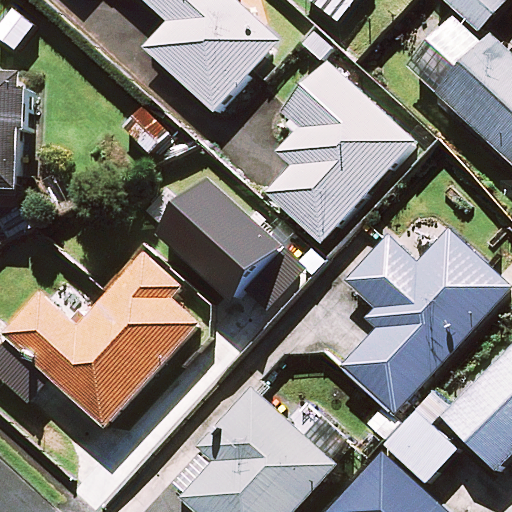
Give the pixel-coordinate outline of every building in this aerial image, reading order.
[(149,0),(177,26),(154,51),(222,115),(291,40),(248,0),(149,0)] [(363,0),(313,0),(344,25),(363,0)] [(511,5),(511,0),(447,0),(486,34),(511,5)] [(46,30),(22,10),(0,37),(0,39),(23,58),(46,30)] [(511,53),(499,41),(477,65),(458,48),(427,82),(511,159),(511,53)] [(422,145),(336,67),(290,118),(307,133),(288,154),(303,168),(277,197),(331,246),(422,145)] [(0,197),(35,199),(40,80),(0,77),(0,197)] [(511,298),(511,285),(456,234),(425,267),(397,240),(356,285),(386,313),(373,326),(383,335),(350,371),(401,418),(511,298)] [(320,270),(283,237),(225,302),(263,335),(320,270)] [(189,289),(156,258),(87,331),(51,298),(14,337),(114,431),(210,329),(179,300),(189,289)] [(244,358),(216,333),(189,364),(217,388),(244,358)] [(511,358),(451,419),(505,473),(511,466),(511,358)] [(304,511),(346,467),(265,393),(178,489),(203,511),(304,511)] [(463,453),(424,416),(394,448),(434,485),(463,453)] [(450,511),(392,458),(342,511),(450,511)]
